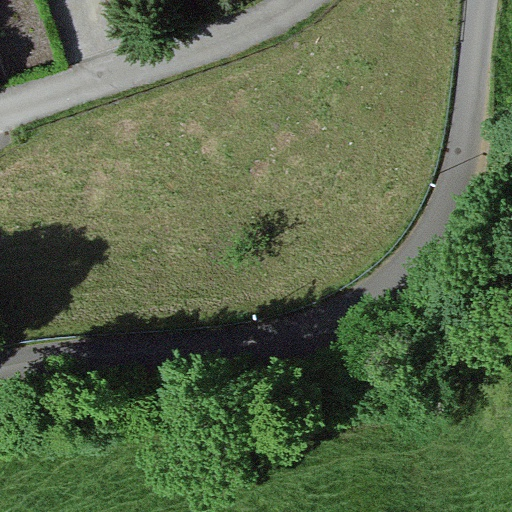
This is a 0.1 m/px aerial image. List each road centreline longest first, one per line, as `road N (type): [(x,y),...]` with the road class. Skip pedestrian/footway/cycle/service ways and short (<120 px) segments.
road 1 (residential): [(476,0),(457,168),(424,256),(359,305),(254,339),(0,365)]
road 2 (residential): [(0,112),(265,31),(302,0)]
